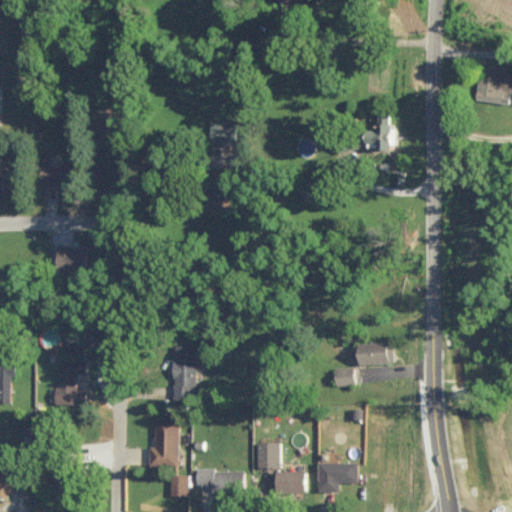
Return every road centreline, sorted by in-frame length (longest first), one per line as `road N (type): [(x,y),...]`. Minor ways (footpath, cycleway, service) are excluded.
road 1 (tertiary): [(449,511),(432,390),(432,9)]
road 2 (residential): [(112,511),(112,429),(98,369)]
